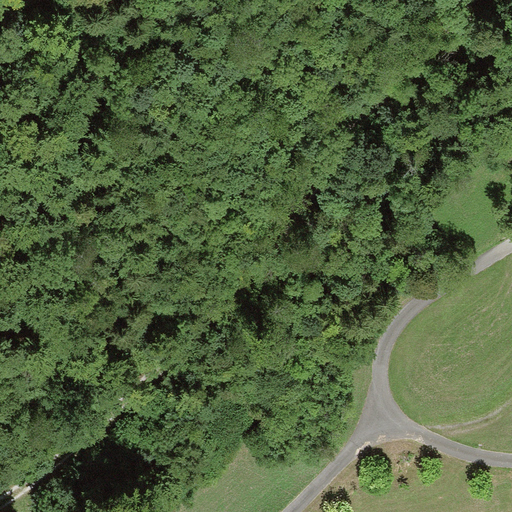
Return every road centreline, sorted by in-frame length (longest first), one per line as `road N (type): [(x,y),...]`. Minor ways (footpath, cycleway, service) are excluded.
road 1 (track): [(493,0),(201,324)]
road 2 (track): [(287,511),(381,421),(383,359),(411,308),(511,244)]
road 3 (track): [(20,496),(201,324)]
road 4 (track): [(381,421),(460,451),(511,460)]
